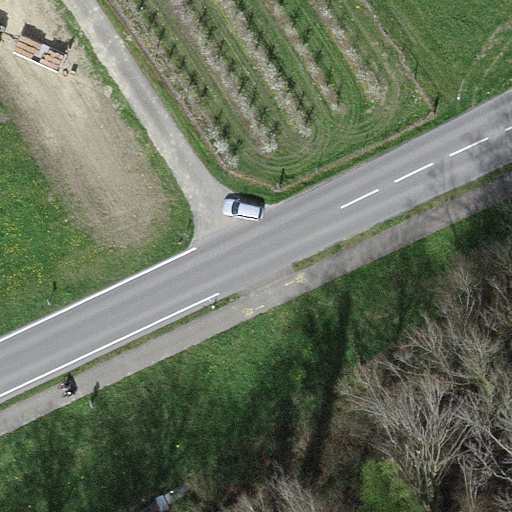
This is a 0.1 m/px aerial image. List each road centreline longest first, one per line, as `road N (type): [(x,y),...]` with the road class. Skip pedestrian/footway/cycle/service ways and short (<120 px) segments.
road 1 (residential): [(244,256),(73,0)]
road 2 (secondary): [(511,124),(244,256)]
road 3 (secondary): [(244,256),(0,369)]
